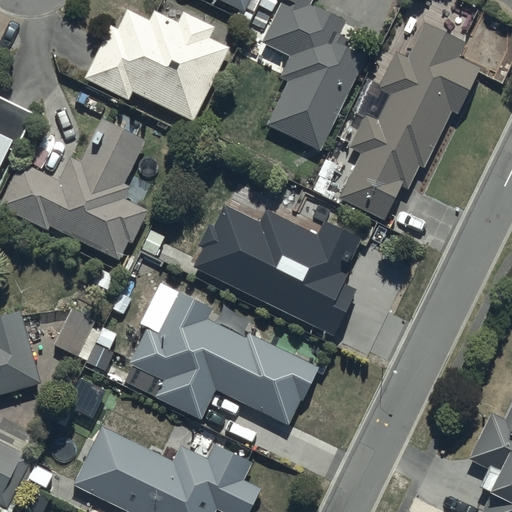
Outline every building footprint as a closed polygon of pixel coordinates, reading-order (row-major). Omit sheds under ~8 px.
[(221,0),(244,11),(248,0),(221,0)] [(258,0),(257,3),(274,12),(259,41),(285,55),(275,73),(288,80),(264,122),(314,149),(364,57),(344,47),(348,41),(335,34),(343,19),(309,1),(308,0),(258,0)] [(130,91),(191,120),(227,45),(210,37),(215,27),(182,11),(177,20),(153,9),(148,19),(125,8),(115,27),(109,24),(83,77),(127,99),(130,91)] [(358,149),(335,194),(382,218),(399,185),(405,188),(418,164),(423,166),(451,111),(457,113),(481,66),(457,54),(463,41),(423,20),(405,57),(394,52),(376,87),(388,93),(375,119),(364,113),(348,144),(358,149)] [(0,164),(9,148),(15,151),(35,111),(0,93),(0,90),(0,89),(0,164)] [(123,181),(144,138),(98,116),(77,159),(69,155),(58,178),(20,159),(0,199),(0,205),(49,230),(51,227),(118,259),(127,240),(130,242),(146,208),(123,196),(129,184),(123,181)] [(316,175),(310,188),(323,194),(337,163),(323,157),(315,175),(316,175)] [(201,247),(191,266),(337,337),(361,289),(342,279),(346,270),(343,268),(358,237),(323,219),(316,233),(265,208),(259,219),(223,202),(213,224),(208,221),(196,245),(201,247)] [(215,389),(287,423),(299,399),(301,400),(318,365),(253,334),(256,326),(228,313),(222,326),(205,318),(210,307),(174,290),(155,330),(145,325),(127,362),(162,378),(153,396),(200,419),(215,389)] [(0,393),(40,382),(19,309),(0,314),(0,393)] [(68,310),(51,343),(75,355),(92,322),(68,310)] [(477,511),(511,511),(511,402),(505,416),(490,409),(467,456),(486,466),(478,483),(489,489),(477,511)] [(36,432),(3,415),(0,421),(0,494),(16,502),(41,455),(28,448),(36,432)] [(100,425),(70,483),(128,511),(213,511),(215,507),(224,511),(247,511),(260,487),(243,478),(251,461),(212,442),(204,457),(179,444),(171,460),(100,425)]
